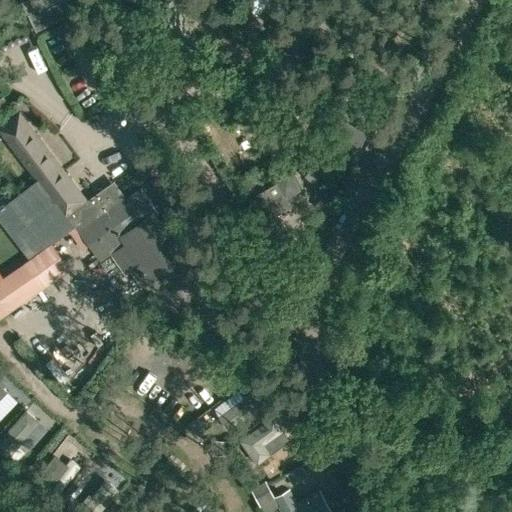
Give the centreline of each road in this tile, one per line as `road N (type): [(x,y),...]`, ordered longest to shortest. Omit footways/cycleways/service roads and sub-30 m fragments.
road 1 (unclassified): [(306,322),(293,314),(114,0)]
road 2 (unclassified): [(306,322),(481,0)]
road 3 (unclassified): [(385,511),(305,341),(306,322)]
